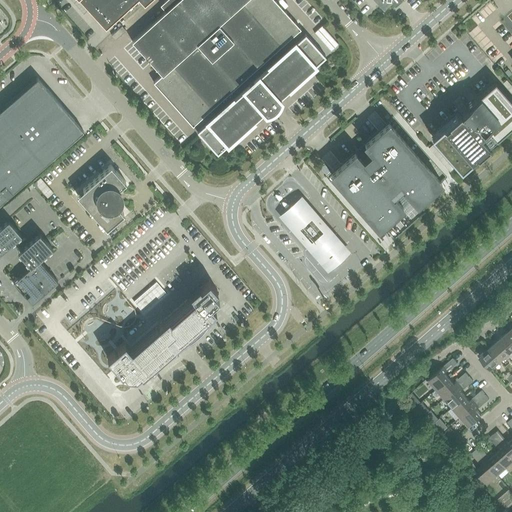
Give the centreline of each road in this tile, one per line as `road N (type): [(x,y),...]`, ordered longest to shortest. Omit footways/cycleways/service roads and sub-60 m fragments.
road 1 (unclassified): [(26,385),(58,393),(100,439),(121,446),(151,434),(213,380),(272,328),(282,303),(276,281),(234,229),(234,202)]
road 2 (secondary): [(511,229),(189,511)]
road 3 (secondary): [(231,511),(511,265)]
road 4 (unclassified): [(234,202),(197,189),(54,28),(29,19)]
road 5 (unclassified): [(234,202),(384,63)]
